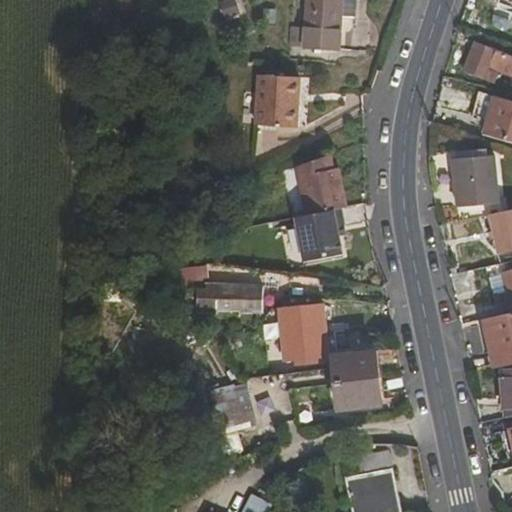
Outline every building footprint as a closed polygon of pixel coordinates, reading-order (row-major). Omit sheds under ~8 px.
[(306,0),(304,34),(291,33),(290,51),(302,53),(338,55),(340,22),(342,0),(306,0)] [(353,0),(342,0),(340,22),(352,23),(353,0)] [(233,4),(221,8),(225,22),(237,19),(233,4)] [(466,70),(498,83),(503,72),(511,75),(511,56),(477,42),(466,70)] [(299,83),(259,80),(255,129),(295,132),(299,83)] [(486,133),(511,140),(511,98),(496,94),(486,133)] [(459,207),(501,203),(497,155),(490,156),(489,147),(457,150),(458,159),(454,159),(459,207)] [(294,170),(303,219),(331,214),(338,212),(343,212),(339,191),(338,183),(336,172),(331,173),(328,159),(294,170)] [(211,188),(216,196),(225,191),(220,183),(211,188)] [(500,252),(511,249),(511,210),(491,215),(500,252)] [(303,219),(292,221),(300,265),(339,259),(335,239),(334,231),(341,230),(338,212),(331,214),(303,219)] [(341,230),(334,231),(335,239),(343,238),(341,230)] [(257,286),(258,273),(232,272),(231,285),(257,286)] [(495,296),(508,293),(511,308),(511,307),(511,272),(491,277),(495,296)] [(263,314),(264,287),(199,284),(198,311),(263,314)] [(320,365),(312,312),(271,318),(278,371),(320,365)] [(494,368),(511,364),(511,313),(484,320),(494,368)] [(332,390),(377,383),(374,356),(327,361),(332,390)] [(511,416),(511,369),(503,370),(507,418),(511,416)] [(232,378),(217,380),(218,393),(224,392),(235,390),(232,378)] [(377,383),(332,390),(335,416),(381,410),(377,383)] [(235,390),(224,392),(231,430),(225,431),(232,449),(253,445),(249,426),(266,423),(260,385),(235,390)] [(212,433),(215,452),(232,449),(225,431),(212,433)] [(343,511),(390,511),(385,482),(339,490),(343,511)]
